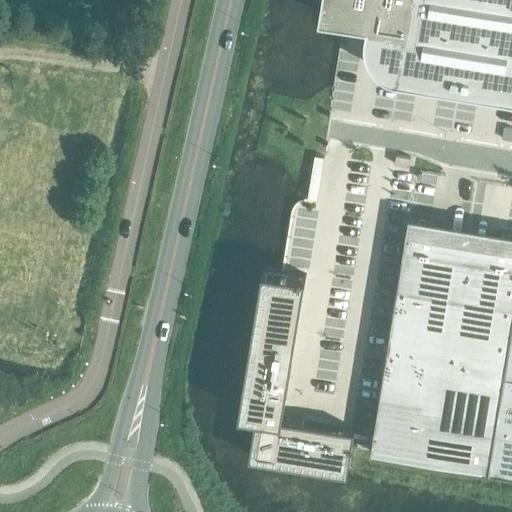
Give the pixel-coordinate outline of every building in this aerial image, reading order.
[(401,78),(511,96),(511,0),(322,0),(320,16),(344,20),(365,23),(365,35),(368,47),(373,57),(381,66),(390,73),(401,78)] [(0,136),(5,138),(8,127),(0,125),(5,101),(13,103),(13,101),(6,100),(0,98),(0,136)] [(511,140),(511,135),(511,127),(504,126),(502,138),(511,140)] [(409,166),(411,157),(396,154),(395,164),(409,166)] [(242,394),(239,412),(256,415),(250,456),(348,472),(354,435),(373,439),(371,451),(489,470),(511,326),(511,230),(499,229),(496,247),(433,236),(436,219),(409,214),(375,427),(374,433),(355,430),(355,428),(283,416),(306,273),(263,266),(242,394)] [(511,372),(506,372),(490,470),(511,473),(511,372)]
